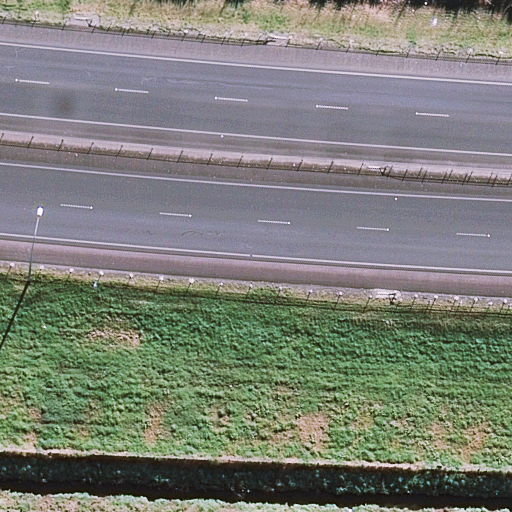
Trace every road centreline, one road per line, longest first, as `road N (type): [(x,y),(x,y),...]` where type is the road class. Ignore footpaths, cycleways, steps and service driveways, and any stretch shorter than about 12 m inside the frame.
road 1 (motorway): [(0,78),(511,116)]
road 2 (motorway): [(511,249),(0,217)]
